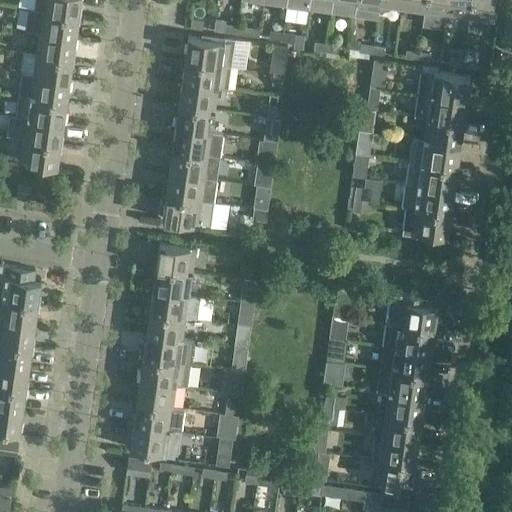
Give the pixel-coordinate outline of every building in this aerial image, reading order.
[(78,14),(79,0),(34,0),(33,8),(78,14)] [(286,0),(285,6),(308,9),(309,0),(286,0)] [(309,0),(308,9),(331,13),(332,0),(309,0)] [(332,0),(331,13),(354,16),(355,0),(332,0)] [(355,0),(354,16),(377,19),(379,5),(379,0),(355,0)] [(402,0),(401,8),(424,11),(425,0),(402,0)] [(425,0),(424,11),(422,23),(444,27),(446,14),(448,0),(425,0)] [(448,0),(446,14),(469,17),(471,0),(448,0)] [(471,0),(469,17),(492,21),(495,0),(471,0)] [(29,7),(26,29),(39,30),(75,35),(78,14),(33,8),(29,7)] [(190,26),(202,28),(203,19),(191,18),(190,26)] [(225,22),(224,31),(236,33),(237,24),(225,22)] [(249,26),(237,24),(236,33),(248,34),(249,26)] [(270,29),(269,37),(281,39),(282,31),(270,29)] [(36,52),(72,57),(75,35),(39,30),(36,52)] [(293,41),(294,32),(282,31),(281,39),(293,41)] [(231,65),(235,37),(224,36),(224,40),(188,35),(185,58),(231,65)] [(315,40),(313,49),(326,50),(327,42),(315,40)] [(338,52),(339,43),(327,42),(326,50),(338,52)] [(361,42),(360,50),(372,52),(373,44),(361,42)] [(384,54),(385,45),(373,44),(372,52),(384,54)] [(406,48),(405,57),(418,58),(419,50),(406,48)] [(430,60),(431,52),(419,50),(418,58),(430,60)] [(33,73),(69,78),(72,57),(36,52),(33,73)] [(463,56),(451,55),(450,63),(462,65),(463,56)] [(462,65),(474,66),(475,58),(463,56),(462,65)] [(181,81),(217,86),(227,88),(231,65),(185,58),(181,81)] [(270,59),(269,70),(272,71),(281,72),(283,72),(285,61),(270,59)] [(373,59),(369,85),(379,87),(384,87),(387,61),(373,59)] [(418,91),(430,93),(465,98),(469,75),(421,68),(418,91)] [(271,83),(279,84),(281,72),(272,71),(271,83)] [(22,72),(19,93),(66,100),(69,78),(33,73),(22,72)] [(178,104),(214,109),(217,86),(181,81),(178,104)] [(369,85),(366,108),(376,109),(379,87),(369,85)] [(418,91),(414,115),(427,116),(462,122),(465,98),(430,93),(418,91)] [(19,93),(15,115),(27,117),(63,122),(66,100),(19,93)] [(175,126),(211,131),(214,109),(178,104),(175,126)] [(268,104),(266,116),(274,118),(276,105),(268,104)] [(361,107),(357,131),(373,133),(376,109),(366,108),(361,107)] [(273,130),(274,118),(266,116),(264,128),(273,130)] [(427,116),(423,139),(459,144),(462,122),(427,116)] [(24,138),(59,143),(63,122),(27,117),(24,138)] [(223,133),(211,131),(175,126),(172,150),(219,157),(223,133)] [(373,133),(357,131),(354,153),(370,155),(373,133)] [(459,144),(423,139),(412,137),(409,160),(456,167),(459,144)] [(24,138),(21,160),(56,165),(59,143),(24,138)] [(257,148),(255,162),(259,162),(268,164),(273,164),(275,151),(257,148)] [(169,171),(216,178),(219,157),(172,150),(169,171)] [(370,155),(354,153),(351,176),(367,178),(370,155)] [(453,190),(456,167),(409,160),(406,183),(453,190)] [(213,200),(216,178),(169,171),(165,193),(213,200)] [(255,174),(254,183),(270,186),(271,177),(266,176),(258,175),(255,174)] [(18,182),(16,197),(29,199),(31,184),(18,182)] [(449,212),(453,190),(406,183),(402,205),(405,206),(449,212)] [(364,186),(355,185),(353,197),(362,199),(364,186)] [(162,217),(210,224),(213,200),(165,193),(162,217)] [(254,197),(253,206),(254,206),(262,207),(267,208),(268,199),(254,197)] [(352,210),(360,211),(362,199),(353,197),(352,210)] [(254,206),(252,218),(260,220),(262,207),(254,206)] [(449,212),(405,206),(401,233),(421,236),(421,231),(446,235),(449,212)] [(155,264),(191,270),(194,246),(159,241),(155,264)] [(0,262),(0,278),(4,279),(2,296),(37,300),(40,280),(33,279),(34,268),(0,262)] [(155,264),(152,287),(188,292),(191,270),(155,264)] [(243,277),(242,289),(250,291),(255,291),(257,279),(252,278),(243,277)] [(188,292),(152,287),(149,310),(185,315),(197,317),(201,294),(188,292)] [(424,297),(390,292),(386,320),(433,327),(436,304),(423,303),(424,297)] [(2,296),(0,306),(0,316),(34,321),(37,300),(2,296)] [(334,301),(332,314),(346,316),(348,303),(334,301)] [(149,310),(146,332),(182,337),(185,315),(149,310)] [(239,310),(237,322),(245,323),(251,324),(252,312),(247,311),(239,310)] [(332,314),(330,326),(345,328),(346,316),(332,314)] [(34,321),(0,316),(0,338),(31,343),(34,321)] [(386,320),(383,343),(430,350),(433,327),(386,320)] [(237,322),(235,334),(244,336),(249,336),(251,324),(245,323),(237,322)] [(190,362),(193,339),(182,337),(146,332),(143,355),(190,362)] [(0,360),(28,365),(31,343),(0,338),(0,360)] [(430,350),(383,343),(380,366),(427,372),(430,350)] [(232,356),(231,368),(239,369),(244,369),(247,347),(234,345),(232,356)] [(327,346),(326,358),(330,359),(339,360),(340,360),(342,348),(327,346)] [(139,377),(175,383),(187,384),(190,362),(143,355),(139,377)] [(330,359),(329,371),(337,372),(339,360),(330,359)] [(0,382),(25,386),(28,365),(0,360),(0,382)] [(380,366),(377,388),(388,390),(423,395),(427,372),(380,366)] [(231,368),(229,380),(237,381),(242,382),(244,369),(239,369),(231,368)] [(136,400),(172,405),(175,383),(139,377),(136,400)] [(0,404),(22,407),(25,386),(0,382),(0,404)] [(420,418),(423,395),(388,390),(384,413),(420,418)] [(332,405),(334,393),(326,391),(324,404),(332,405)] [(136,400),(133,422),(169,427),(181,429),(184,407),(172,405),(136,400)] [(234,402),(226,401),(224,413),(233,414),(234,402)] [(0,428),(19,431),(22,407),(0,404),(0,428)] [(324,404),(322,416),(331,417),(332,405),(324,404)] [(221,412),(219,424),(236,427),(238,415),(233,414),(224,413),(221,412)] [(381,435),(417,440),(420,418),(384,413),(381,435)] [(133,422),(130,447),(177,453),(181,429),(169,427),(133,422)] [(378,457),(414,463),(417,440),(381,435),(378,457)] [(326,450),(328,437),(319,436),(318,448),(326,450)] [(17,440),(0,437),(0,450),(16,453),(17,440)] [(318,448),(316,461),(324,462),(326,450),(318,448)] [(216,455),(215,463),(228,465),(229,457),(216,455)] [(128,456),(126,471),(146,473),(148,459),(128,456)] [(378,457),(375,482),(410,487),(414,463),(378,457)] [(160,461),(159,469),(171,471),(173,462),(160,461)] [(184,472),(185,464),(173,462),(171,471),(184,472)] [(203,467),(202,475),(214,477),(216,468),(203,467)] [(227,478),(228,470),(216,468),(214,477),(227,478)] [(274,472),(259,470),(258,474),(257,483),(272,485),(274,472)] [(245,481),(253,482),(257,483),(258,474),(246,473),(245,481)] [(289,475),(287,490),(299,492),(300,489),(301,480),(301,477),(289,475)] [(312,490),(313,482),(301,480),(300,489),(312,490)] [(0,511),(7,511),(11,487),(0,485),(0,511)] [(332,485),(331,493),(343,495),(344,486),(332,485)] [(355,497),(356,488),(344,486),(343,495),(355,497)] [(372,499),(384,500),(385,493),(373,491),(372,499)] [(385,493),(384,500),(383,509),(400,511),(405,511),(408,496),(385,493)] [(122,503),(120,511),(143,511),(145,506),(122,503)]
